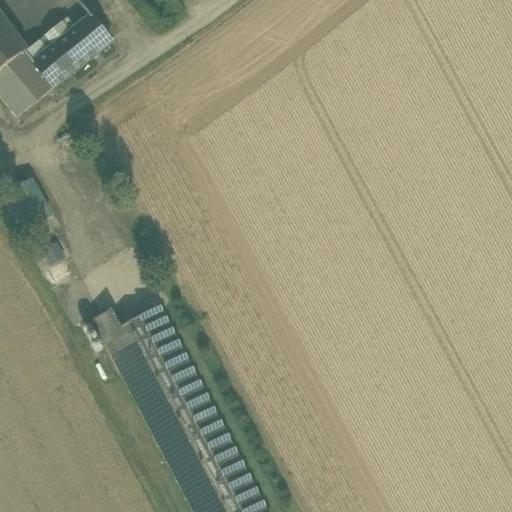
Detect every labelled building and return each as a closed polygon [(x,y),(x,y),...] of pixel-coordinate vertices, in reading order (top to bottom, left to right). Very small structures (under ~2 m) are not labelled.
[(0,71),(25,53),(27,51),(0,16),(0,71)] [(68,21),(47,38),(54,48),(90,19),(88,16),(74,27),(68,21)] [(90,19),(54,48),(34,65),(33,66),(53,90),(112,42),(92,18),(90,19)] [(25,53),(34,65),(54,48),(47,38),(40,44),(39,42),(27,52),(27,51),(25,53)] [(34,65),(25,53),(0,71),(0,95),(17,118),(53,90),(33,66),(34,65)] [(33,180),(23,185),(43,221),(53,215),(33,180)] [(43,221),(23,185),(3,199),(22,234),(43,221)] [(57,244),(42,253),(51,268),(66,260),(57,244)] [(93,321),(194,511),(265,511),(159,310),(158,310),(121,329),(112,312),(101,317),(93,321)]
